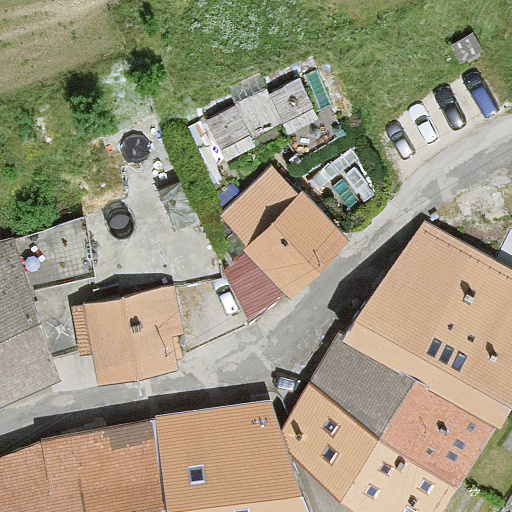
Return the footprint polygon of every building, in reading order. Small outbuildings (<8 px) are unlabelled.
[(292,287),(350,229),(302,182),(299,184),(273,160),(219,212),(247,237),(244,240),(292,287)] [(0,387),(62,359),(35,282),(96,268),(86,210),(15,233),(13,230),(0,234),(0,387)] [(424,217),(339,325),(414,361),(500,408),(511,386),(511,230),(500,255),(424,217)] [(93,344),(98,372),(179,356),(173,325),(184,323),(175,277),(73,299),(80,346),(93,344)] [(294,443),(341,475),(414,361),(339,325),(283,419),(294,443)] [(414,361),(341,475),(383,511),(433,511),(500,408),(414,361)] [(156,408),(170,511),(320,511),(304,463),(294,443),(283,419),(272,391),(156,408)] [(0,511),(170,511),(156,408),(41,429),(40,434),(0,449),(0,511)]
